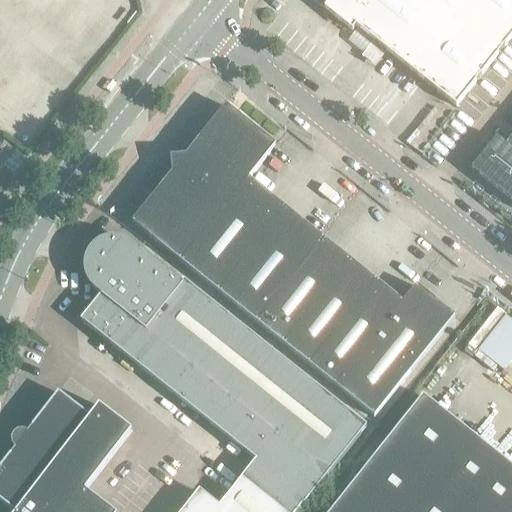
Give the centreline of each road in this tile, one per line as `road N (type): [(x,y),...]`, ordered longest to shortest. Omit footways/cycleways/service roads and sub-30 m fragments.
road 1 (unclassified): [(511,267),(195,19)]
road 2 (tertiary): [(0,304),(18,252),(49,203),(195,19)]
